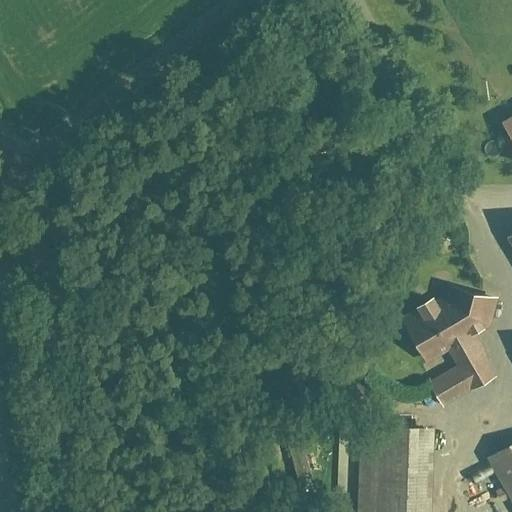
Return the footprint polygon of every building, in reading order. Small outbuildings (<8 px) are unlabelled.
[(511,117),(500,124),(511,144),(511,117)] [(443,297),(399,321),(420,368),(448,354),(457,369),(426,384),(443,410),(495,378),(477,339),(500,299),(446,287),(443,297)] [(431,511),(435,432),(360,428),(356,511),(431,511)] [(511,511),(511,447),(489,460),(511,501),(511,511)] [(295,450),(300,474),(308,473),(302,448),(295,450)]
